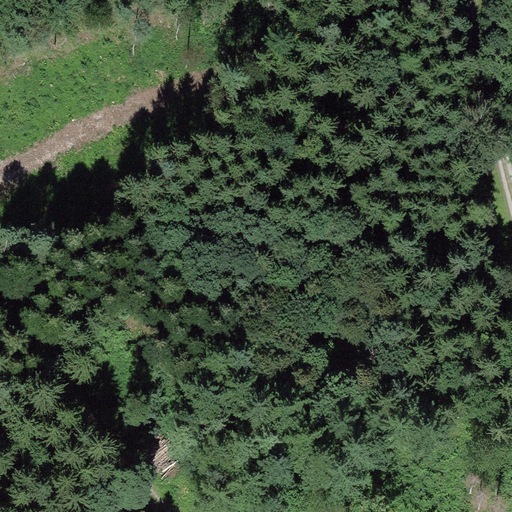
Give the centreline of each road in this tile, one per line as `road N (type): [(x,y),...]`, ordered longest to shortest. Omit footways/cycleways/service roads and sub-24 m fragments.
road 1 (track): [(0,315),(160,511)]
road 2 (track): [(511,177),(466,0)]
